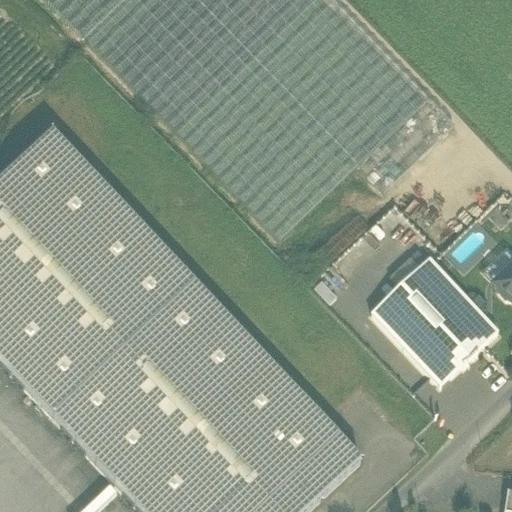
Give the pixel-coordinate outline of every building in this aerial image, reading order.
[(39,0),(279,246),(357,171),(383,198),(454,131),(327,0),(39,0)] [(0,187),(0,368),(135,511),(220,511),(317,422),(51,139),(0,187)] [(410,263),(389,284),(397,291),(418,271),(410,263)] [(497,338),(428,265),(370,320),(439,392),(460,372),(462,374),(476,360),(475,358),(497,338)] [(510,306),(511,307),(511,270),(493,288),(496,291),(496,296),(505,305),(510,306)] [(317,422),(220,511),(311,511),(359,467),(317,422)]
